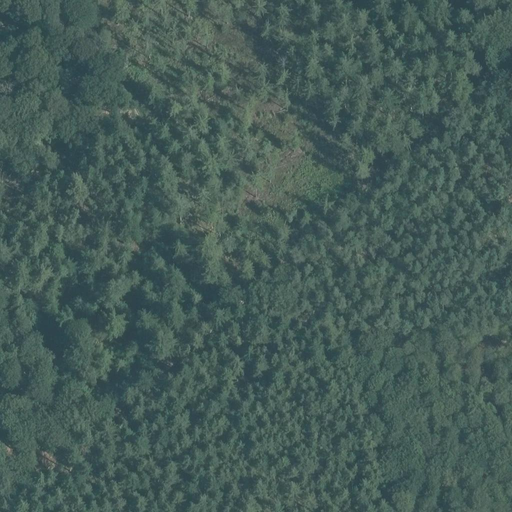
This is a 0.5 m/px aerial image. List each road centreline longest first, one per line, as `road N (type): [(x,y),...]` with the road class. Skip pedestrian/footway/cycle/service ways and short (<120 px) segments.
road 1 (track): [(502,77),(0,507)]
road 2 (track): [(67,0),(241,300)]
